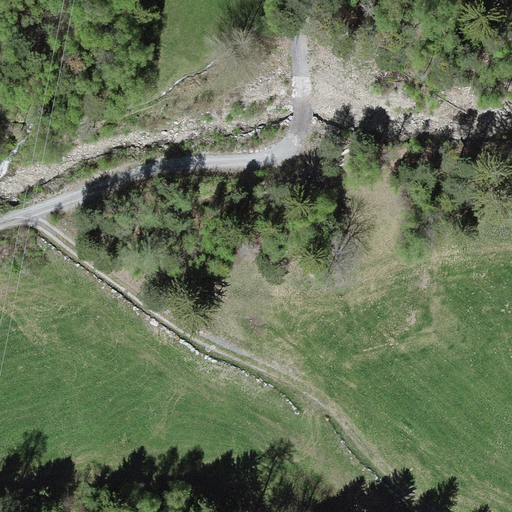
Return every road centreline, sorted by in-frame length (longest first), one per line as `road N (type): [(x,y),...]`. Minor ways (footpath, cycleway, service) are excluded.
road 1 (track): [(438,511),(320,398),(189,332),(27,214)]
road 2 (track): [(27,214),(173,163),(256,159),(283,148),(301,114),(301,26),(317,0)]
